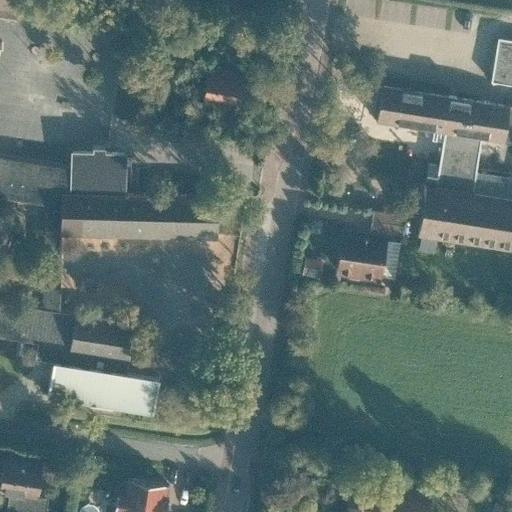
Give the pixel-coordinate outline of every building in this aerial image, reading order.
[(511,33),(498,31),(491,76),(511,79),(511,33)] [(258,75),(209,66),(202,102),(252,110),(258,75)] [(511,105),(384,84),(379,119),(446,130),(482,136),(505,139),(511,105)] [(511,192),(474,186),(482,136),(446,130),(439,171),(438,182),(428,180),(420,230),(511,245),(511,192)] [(128,371),(135,323),(59,311),(64,232),(217,237),(218,195),(127,194),(128,149),(106,149),(106,145),(93,145),(93,149),(72,149),(71,164),(0,154),(0,336),(37,342),(36,356),(53,360),(47,395),(154,413),(159,376),(128,371)] [(405,214),(375,208),(371,228),(401,233),(405,214)] [(388,234),(344,227),(337,273),(381,280),(388,234)] [(44,463),(5,457),(0,492),(9,493),(6,511),(45,511),(48,498),(39,497),(44,463)] [(160,511),(165,482),(130,476),(123,511),(160,511)] [(387,511),(392,486),(353,480),(347,511),(387,511)] [(428,511),(432,493),(392,486),(387,511),(428,511)]
